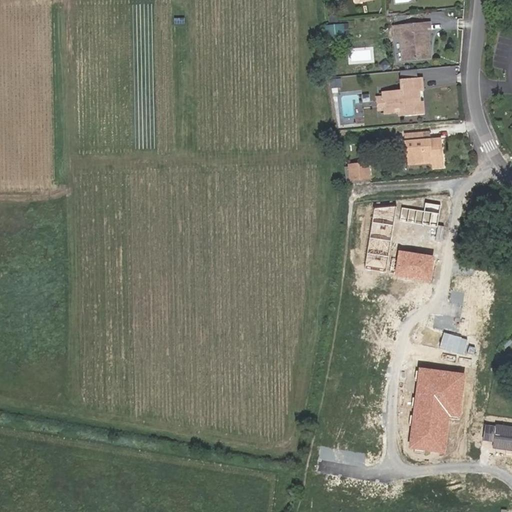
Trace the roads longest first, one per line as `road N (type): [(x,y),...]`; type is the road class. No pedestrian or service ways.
road 1 (residential): [(397,468),(391,435),(403,331),(438,300),(467,182),(500,161)]
road 2 (tertiary): [(479,0),(477,111),(500,161)]
